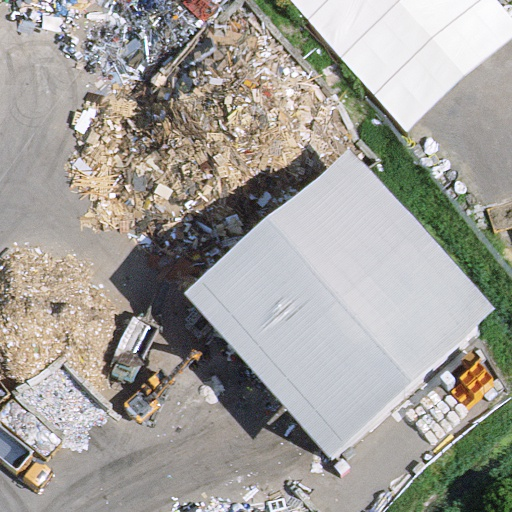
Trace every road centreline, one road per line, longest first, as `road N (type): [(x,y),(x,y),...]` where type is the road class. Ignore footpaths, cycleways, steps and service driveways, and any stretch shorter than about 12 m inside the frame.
road 1 (unknown): [(511,235),(323,0)]
road 2 (unknown): [(0,487),(46,491),(116,469),(232,366)]
road 3 (unknown): [(0,230),(127,100)]
